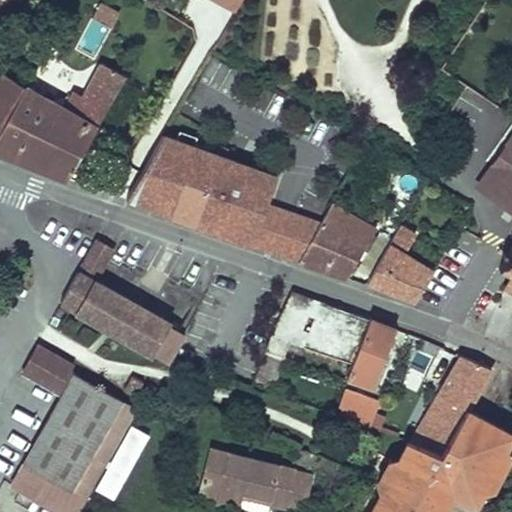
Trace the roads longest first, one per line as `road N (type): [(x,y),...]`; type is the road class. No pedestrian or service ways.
road 1 (unclassified): [(511,356),(14,177)]
road 2 (residential): [(0,361),(47,273),(36,252),(0,230)]
